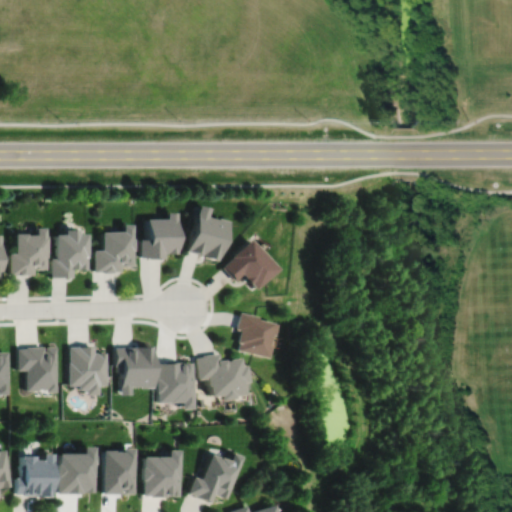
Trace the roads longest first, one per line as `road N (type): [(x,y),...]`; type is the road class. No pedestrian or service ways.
road 1 (tertiary): [(0,153),(511,151)]
road 2 (residential): [(0,309),(182,306)]
